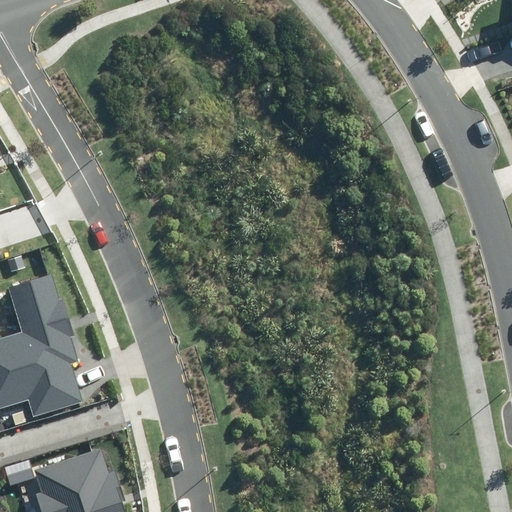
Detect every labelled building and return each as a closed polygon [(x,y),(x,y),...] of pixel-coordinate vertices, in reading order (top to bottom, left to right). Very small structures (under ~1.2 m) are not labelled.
[(22,255),(7,260),(12,273),(27,268),(22,255)] [(0,408),(27,400),(32,417),(83,401),(71,364),(78,362),(71,338),(76,337),(64,297),(59,298),(51,273),(7,287),(21,332),(0,338),(0,408)] [(24,411),(12,414),(15,425),(27,422),(24,411)] [(99,448),(35,469),(42,490),(35,493),(41,511),(126,511),(113,473),(108,475),(99,448)] [(29,461),(5,467),(10,484),(33,478),(29,461)]
